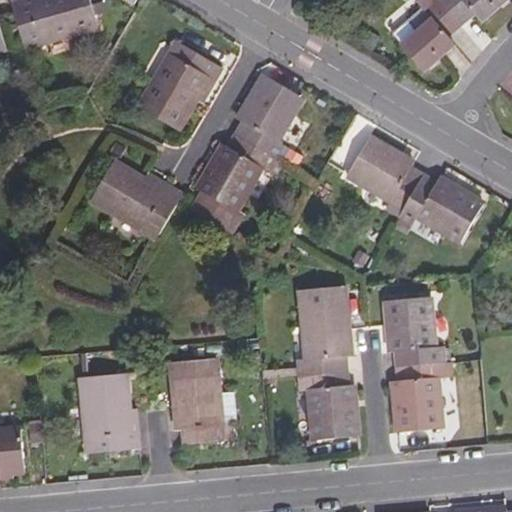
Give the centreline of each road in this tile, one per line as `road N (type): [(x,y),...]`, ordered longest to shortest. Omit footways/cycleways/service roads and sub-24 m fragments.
road 1 (residential): [(160,500),(386,479)]
road 2 (residential): [(443,131),(264,26)]
road 3 (residential): [(264,26),(180,168)]
road 4 (residential): [(28,511),(160,500)]
road 5 (residential): [(386,479),(373,351)]
road 6 (residential): [(386,479),(511,470)]
